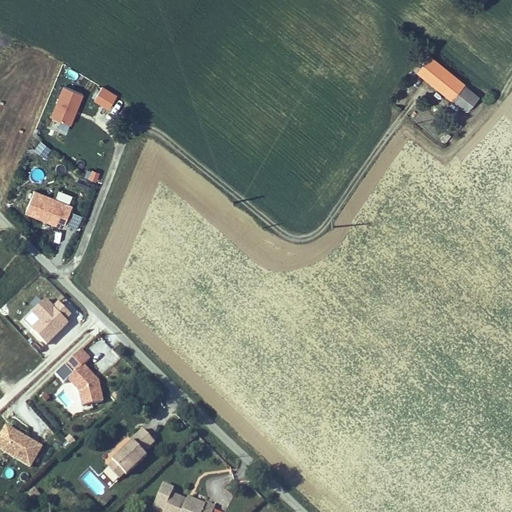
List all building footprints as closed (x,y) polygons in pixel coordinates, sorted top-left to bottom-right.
[(436,52),(423,70),(461,98),(474,81),(436,52)] [(413,95),(423,81),(418,78),(408,92),(413,95)] [(85,93),(62,84),(50,116),(72,124),(85,93)] [(119,94),(104,85),(97,96),(112,105),(119,94)] [(47,156),(52,146),(39,140),(35,150),(47,156)] [(87,177),(97,181),(100,172),(91,169),(87,177)] [(74,204),(36,189),(27,212),(64,227),(74,204)] [(73,210),(67,224),(77,228),(83,214),(73,210)] [(0,269),(0,287),(2,289),(11,277),(0,269)] [(72,314),(60,303),(57,306),(48,297),(31,314),(38,321),(31,329),(50,347),(72,325),(66,319),(72,314)] [(91,359),(82,350),(68,365),(76,373),(69,380),(80,390),(83,405),(105,401),(100,380),(85,365),(91,359)] [(45,446),(6,425),(0,437),(0,447),(34,466),(45,446)] [(159,444),(150,435),(146,432),(135,443),(137,445),(119,463),(122,466),(128,472),(131,475),(134,478),(153,459),(149,455),(159,444)] [(131,475),(128,472),(122,466),(115,472),(123,480),(125,482),(131,475)] [(35,487),(27,492),(33,500),(41,495),(35,487)] [(166,492),(157,511),(206,511),(210,504),(201,500),(199,504),(186,498),(185,500),(166,492)]
